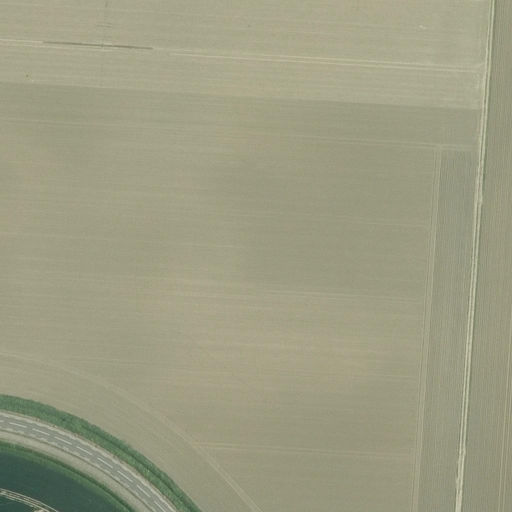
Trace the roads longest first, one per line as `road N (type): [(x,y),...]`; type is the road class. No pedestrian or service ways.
road 1 (track): [(493,0),(458,511)]
road 2 (secondary): [(161,511),(112,469),(64,442),(0,424)]
